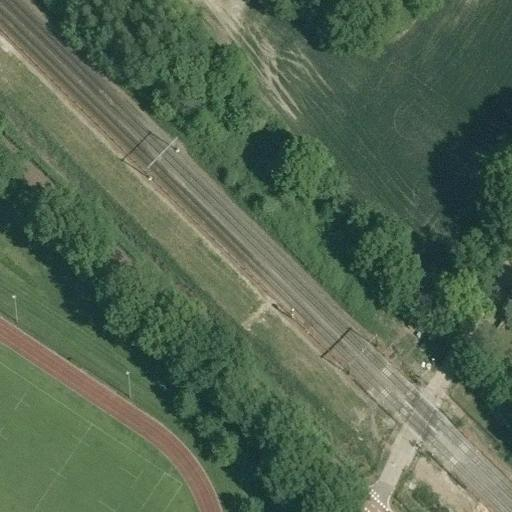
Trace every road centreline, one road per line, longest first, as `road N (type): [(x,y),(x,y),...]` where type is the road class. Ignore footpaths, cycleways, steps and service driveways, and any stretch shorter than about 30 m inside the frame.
road 1 (track): [(432,394),(511,271)]
road 2 (unclassified): [(371,511),(432,394)]
